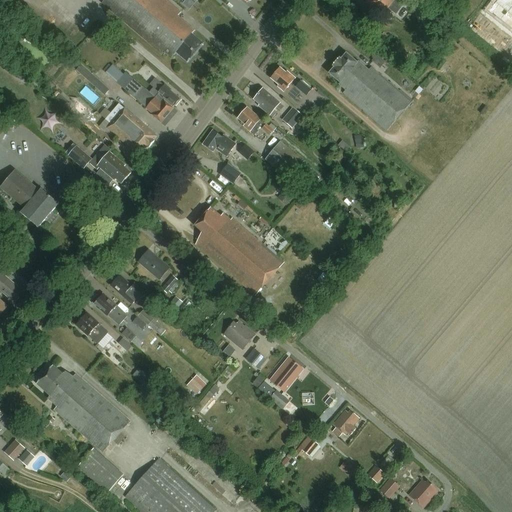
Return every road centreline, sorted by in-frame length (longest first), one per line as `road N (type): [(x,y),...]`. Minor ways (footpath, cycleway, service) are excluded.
road 1 (unclassified): [(448,511),(456,500),(452,485),(129,216)]
road 2 (secondary): [(129,216),(292,0)]
road 3 (secondary): [(0,357),(129,216)]
